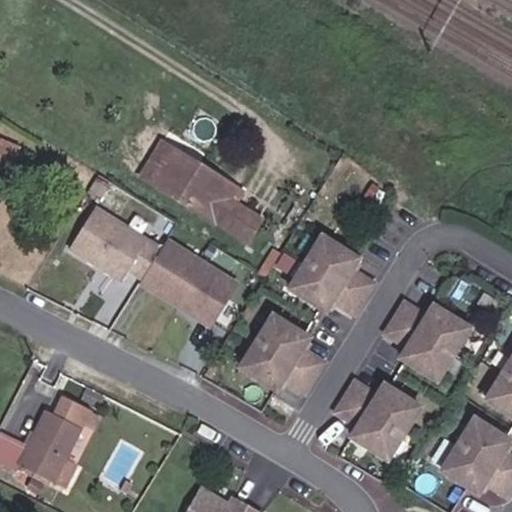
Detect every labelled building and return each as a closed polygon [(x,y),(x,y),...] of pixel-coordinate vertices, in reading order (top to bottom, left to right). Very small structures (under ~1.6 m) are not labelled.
[(0,179),(9,183),(18,161),(0,153),(0,179)] [(175,153),(155,185),(254,247),(265,230),(241,215),(252,198),(175,153)] [(170,252),(102,213),(79,255),(109,272),(111,268),(117,271),(114,275),(132,285),(138,274),(153,282),(170,252)] [(373,308),(392,277),(371,264),(379,252),(342,230),(306,281),(346,304),(351,294),(373,308)] [(244,283),(175,244),(170,252),(153,282),(152,285),(167,294),(170,290),(186,299),(183,303),(183,304),(198,313),(199,312),(201,308),(207,311),(205,315),(221,324),(244,283)] [(186,299),(170,290),(167,294),(183,303),(186,299)] [(456,376),(492,326),(453,302),(446,313),(425,299),(406,329),(426,343),(420,355),(456,376)] [(327,378),(347,348),(326,334),(333,323),(297,301),(260,352),(300,375),(306,365),(327,378)] [(373,426),(409,447),(444,396),(405,372),(400,383),(377,369),(359,400),(380,413),(373,426)] [(511,416),(499,409),(463,459),(501,484),(508,472),(511,475),(511,416)] [(73,458),(78,460),(95,423),(63,410),(42,452),(13,441),(3,463),(33,476),(34,472),(61,483),(73,458)] [(268,511),(242,499),(238,509),(225,503),(227,499),(209,491),(199,511),(268,511)]
